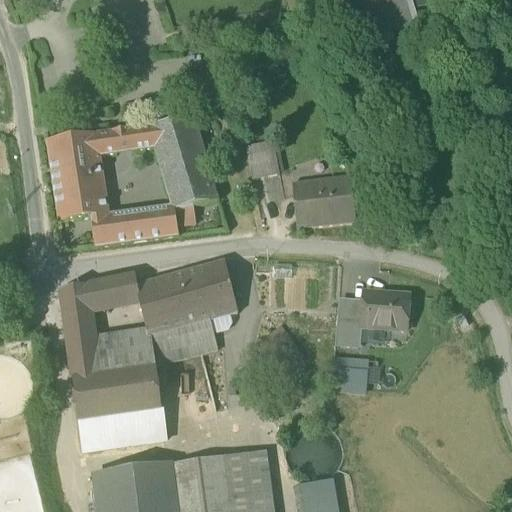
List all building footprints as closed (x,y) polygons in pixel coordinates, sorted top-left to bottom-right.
[(331,0),(342,34),(342,36),(345,36),(344,33),(366,26),(369,36),(393,29),(395,36),(415,30),(418,29),(415,17),(412,10),(437,3),(439,10),(441,9),(438,0),(331,0)] [(412,10),(415,17),(439,10),(437,3),(412,10)] [(345,36),(342,36),(343,38),(417,37),(415,30),(395,36),(393,29),(369,36),(366,26),(344,33),(345,36)] [(193,123),(148,129),(154,151),(172,209),(174,213),(194,209),(217,203),(193,123)] [(148,129),(128,132),(130,154),(154,151),(148,129)] [(128,132),(112,134),(116,156),(130,154),(128,132)] [(99,159),(116,156),(112,134),(96,136),(99,159)] [(90,220),(108,217),(99,159),(96,136),(46,143),(58,224),(90,220)] [(245,150),(252,182),(279,177),(273,144),(245,150)] [(292,187),(297,232),(356,227),(351,179),(292,187)] [(174,213),(172,209),(108,217),(90,220),(95,249),(178,239),(176,230),(174,213)] [(196,229),(194,209),(174,213),(176,230),(196,229)] [(149,351),(149,353),(211,337),(211,335),(208,323),(228,318),(237,316),(223,264),(136,287),(135,287),(139,304),(145,330),(150,350),(149,351)] [(133,277),(116,281),(123,307),(139,304),(135,287),(136,287),(133,277)] [(108,310),(123,307),(116,281),(101,284),(108,310)] [(89,314),(108,310),(101,284),(60,292),(72,380),(98,377),(93,337),(89,314)] [(362,330),(407,333),(409,299),(363,296),(362,312),(360,330),(362,330)] [(335,346),(360,348),(362,330),(360,330),(362,312),(338,310),(335,346)] [(208,323),(211,335),(225,332),(230,326),(228,318),(208,323)] [(150,350),(145,330),(93,337),(98,377),(153,369),(149,353),(149,351),(150,350)] [(266,339),(288,369),(299,360),(277,331),(266,339)] [(149,353),(153,369),(155,369),(216,353),(211,337),(149,353)] [(253,348),(275,378),(288,369),(266,339),(253,348)] [(366,364),(334,361),(331,393),(363,396),(366,364)] [(153,369),(98,377),(72,380),(81,454),(164,443),(155,369),(153,369)] [(319,483),(325,481),(330,478),(334,473),(338,469),(340,463),(341,457),(341,451),(340,446),(337,440),(333,436),(329,432),(324,429),(318,427),(312,427),(306,428),(301,429),(296,433),(291,437),(288,441),(286,447),(285,453),(285,459),(286,464),(289,470),(292,474),(297,478),(302,481),(308,483),(313,483),(319,483)] [(222,460),(227,500),(271,494),(266,454),(222,460)] [(178,507),(178,511),(228,511),(227,500),(222,460),(141,470),(146,511),(178,507)] [(97,511),(178,511),(178,507),(146,511),(141,470),(93,477),(97,511)] [(300,488),(304,511),(336,511),(333,487),(327,484),(300,488)] [(273,511),(271,494),(227,500),(228,511),(273,511)]
